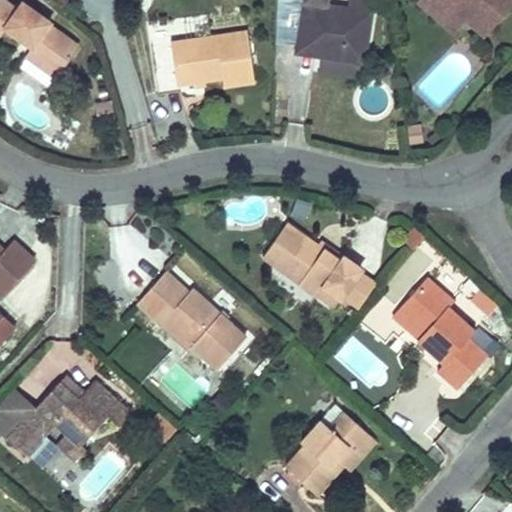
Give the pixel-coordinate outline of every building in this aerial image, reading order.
[(78,46),(49,24),(50,22),(22,2),(17,10),(2,0),(0,0),(0,33),(4,27),(31,46),(46,58),(61,69),(78,46)] [(363,63),(372,12),(348,8),(325,4),(325,0),(303,0),(296,45),(316,48),(315,55),(363,63)] [(372,12),(374,0),(372,0),(348,0),(348,8),(372,12)] [(463,19),(441,0),(417,0),(416,2),(451,33),(463,19)] [(511,2),(511,0),(441,0),(463,19),(483,36),(511,2)] [(254,82),(247,31),(170,42),(167,19),(147,22),(156,87),(176,84),(222,77),(223,86),(254,82)] [(315,55),(316,48),(296,45),(295,52),(315,55)] [(46,58),(31,46),(24,55),(40,66),(46,58)] [(177,91),(176,84),(156,87),(158,94),(177,91)] [(342,296),(359,272),(361,269),(343,256),(339,261),(317,245),(286,223),(263,256),(317,294),(323,286),(340,298),(342,296)] [(0,293),(2,296),(34,260),(12,240),(3,250),(0,247),(0,293)] [(343,256),(321,240),(317,245),(339,261),(343,256)] [(245,338),(192,289),(188,293),(165,272),(137,303),(161,324),(164,321),(191,345),(217,369),(245,338)] [(359,307),(376,283),(359,272),(342,296),(359,308),(359,307)] [(474,331),(447,307),(453,301),(426,277),(397,310),(423,334),(418,339),(417,340),(443,363),(437,370),(457,389),(487,356),(467,338),(474,331)] [(340,298),(323,286),(317,294),(334,307),(340,298)] [(488,315),(499,303),(481,287),(470,299),(488,315)] [(423,334),(397,310),(392,315),(418,339),(423,334)] [(0,342),(15,326),(0,312),(0,342)] [(191,345),(164,321),(161,324),(188,349),(191,345)] [(83,393),(65,376),(58,383),(76,400),(83,393)] [(88,397),(99,385),(94,381),(83,393),(88,397)] [(118,426),(130,414),(99,385),(88,397),(83,393),(76,400),(58,383),(7,438),(26,456),(56,424),(67,434),(80,446),(80,445),(107,416),(118,426)] [(329,427),(343,412),(335,404),(320,420),(329,427)] [(343,465),(357,449),(354,446),(366,432),(343,412),(329,427),(320,420),(300,442),(304,445),(285,466),(305,484),(310,478),(322,488),(336,473),(329,467),(336,459),(343,465)] [(349,470),(375,440),(366,432),(354,446),(357,449),(343,465),(349,470)] [(85,449),(80,445),(80,446),(67,434),(57,445),(75,461),(85,449)] [(336,473),(343,465),(336,459),(329,467),(336,473)] [(322,488),(310,478),(305,484),(316,494),(322,488)]
